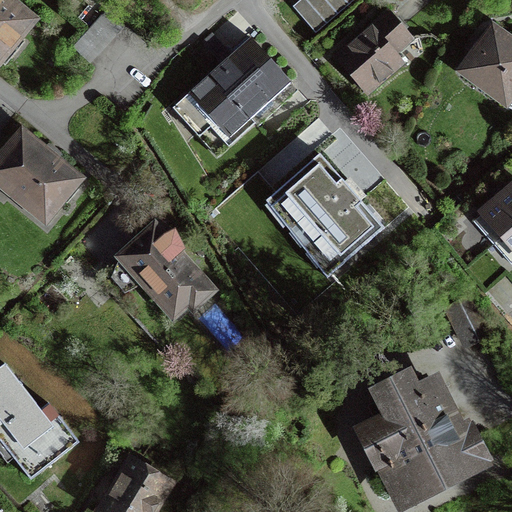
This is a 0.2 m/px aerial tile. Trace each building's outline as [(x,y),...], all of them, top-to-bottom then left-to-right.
[(0,0),(0,61),(10,49),(7,46),(15,36),(19,39),(33,21),(7,0),(0,0)] [(300,0),(293,7),(316,33),(353,0),(300,0)] [(91,63),(123,27),(107,12),(74,48),(91,63)] [(394,52),(411,38),(390,13),(337,59),(366,93),(402,61),(394,52)] [(511,44),(493,31),(464,71),(506,102),(511,93),(511,44)] [(221,64),(232,55),(212,33),(202,43),(221,64)] [(188,94),(190,96),(191,95),(194,98),(181,109),(199,129),(211,119),(229,139),(291,83),(251,38),(232,55),(221,64),(188,94)] [(349,201),(356,208),(371,195),(364,187),(379,174),(349,142),(346,145),(327,124),(272,174),(311,217),(318,210),(327,221),(349,201)] [(0,167),(0,179),(15,191),(13,193),(40,215),(55,197),(60,201),(78,179),(22,133),(2,158),(6,161),(0,167)] [(502,237),(511,228),(511,187),(474,221),(494,244),(502,237)] [(408,237),(388,214),(367,232),(387,255),(408,237)] [(129,280),(138,277),(173,317),(188,303),(193,308),(212,291),(155,226),(120,257),(117,266),(129,280)] [(511,263),(511,228),(502,237),(494,244),(511,263)] [(382,260),(371,247),(348,268),(358,280),(382,260)] [(452,311),(467,341),(486,331),(471,301),(452,311)] [(0,401),(20,385),(4,365),(0,367),(0,401)] [(382,455),(383,454),(391,469),(384,472),(398,500),(477,461),(465,437),(467,436),(459,421),(451,425),(425,377),(385,395),(386,397),(368,406),(379,428),(370,433),(382,455)] [(20,385),(0,401),(0,437),(32,478),(78,442),(48,404),(40,410),(20,385)] [(130,433),(124,442),(144,454),(150,445),(130,433)] [(151,511),(169,484),(131,460),(99,511),(151,511)]
